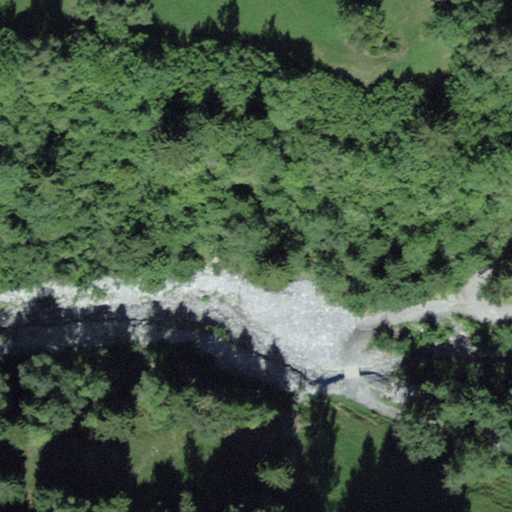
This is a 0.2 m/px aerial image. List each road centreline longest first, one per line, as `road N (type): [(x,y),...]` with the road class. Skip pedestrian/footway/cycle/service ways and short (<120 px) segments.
road 1 (track): [(511,447),(362,397),(351,361)]
road 2 (track): [(464,303),(387,316),(356,340),(351,361)]
